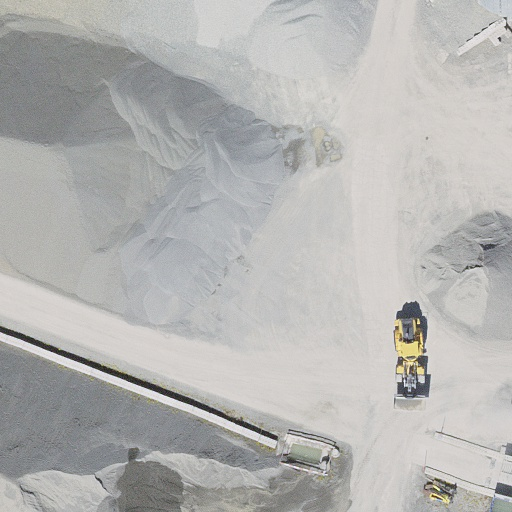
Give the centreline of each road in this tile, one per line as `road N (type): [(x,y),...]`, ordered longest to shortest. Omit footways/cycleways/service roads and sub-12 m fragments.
road 1 (track): [(511,417),(315,416),(0,294)]
road 2 (track): [(380,511),(399,416),(390,262),(392,0)]
